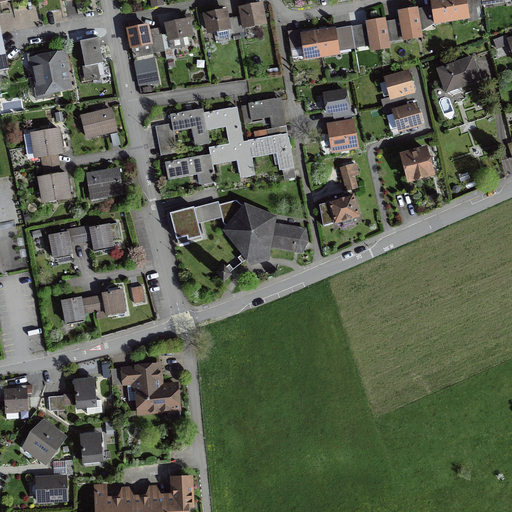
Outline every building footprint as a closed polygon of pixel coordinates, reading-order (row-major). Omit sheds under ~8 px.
[(429,0),(431,7),(434,25),(434,26),(468,21),(468,22),(479,20),(476,7),(483,6),(482,0),(429,0)] [(511,0),(482,0),(483,6),(489,5),(490,11),(505,9),(504,2),(505,2),(506,9),(511,7),(511,0)] [(240,16),(234,18),(238,40),(241,39),(241,38),(246,37),(244,29),(268,25),(263,2),(238,7),(240,16)] [(418,9),(422,32),(434,25),(431,7),(418,9)] [(418,8),(397,11),(402,42),(423,39),(422,32),(418,9),(418,8)] [(234,40),(238,40),(234,18),(229,18),(227,9),(202,14),(207,35),(214,34),(216,43),(231,40),(230,35),(233,35),(234,40)] [(166,34),(162,35),(165,52),(167,60),(169,66),(175,65),(173,58),(174,58),(174,55),(185,52),(184,48),(185,48),(185,46),(189,45),(188,38),(194,37),(191,21),(192,20),(191,13),(181,15),(182,20),(164,24),(166,34)] [(370,53),(391,49),(389,42),(400,41),(397,20),(386,21),(386,18),(365,22),(365,24),(352,26),(356,48),(359,48),(359,52),(368,50),(368,46),(369,46),(370,53)] [(154,54),(165,52),(162,35),(160,28),(150,30),(149,25),(126,29),(130,50),(132,50),(133,59),(135,59),(135,62),(134,63),(139,87),(159,83),(154,54)] [(0,26),(0,71),(9,69),(5,50),(0,28),(0,26)] [(320,30),(317,31),(317,28),(312,29),(302,31),(302,29),(288,32),(292,59),(293,59),(294,63),(322,58),(340,55),(352,53),(351,49),(355,49),(351,26),(336,29),(336,28),(327,29),(326,27),(323,28),(319,28),(320,30)] [(511,36),(509,38),(508,35),(493,40),(496,50),(508,45),(511,55),(511,36)] [(98,38),(80,42),(85,66),(82,67),(85,82),(105,77),(102,64),(103,64),(98,38)] [(34,88),(36,101),(51,98),(50,95),(72,90),(69,75),(67,65),(64,51),(42,55),(42,52),(27,55),(29,67),(30,67),(33,78),(28,79),(30,89),(34,88)] [(452,96),(463,93),(461,89),(482,82),(473,57),(448,66),(446,59),(435,63),(437,69),(436,70),(445,94),(448,94),(452,96)] [(417,103),(407,106),(405,98),(416,95),(413,84),(409,70),(383,78),(385,83),(380,84),(383,98),(388,96),(389,98),(381,100),(385,115),(387,114),(388,117),(384,118),(387,127),(391,126),(392,130),(396,129),(398,134),(423,127),(420,113),(417,103)] [(346,89),(322,93),(323,98),(319,99),(320,111),(324,110),(324,111),(326,111),(327,115),(350,111),(346,89)] [(245,142),(244,142),(238,107),(233,108),(231,109),(231,108),(204,113),(204,109),(198,110),(197,110),(170,115),(172,124),(173,133),(174,133),(191,130),(193,138),(194,138),(195,146),(210,144),(208,131),(225,128),(228,144),(209,148),(210,155),(206,156),(165,163),(168,180),(197,175),(198,185),(200,185),(201,186),(216,183),(213,166),(235,162),(237,174),(240,174),(240,179),(256,176),(253,159),(273,155),(275,165),(278,165),(279,171),(282,171),(284,181),(296,179),(289,138),(288,138),(288,136),(281,98),(277,99),(275,99),(248,103),(248,105),(241,107),(245,125),(252,124),(252,122),(269,118),(271,129),(253,132),(255,139),(248,140),(248,141),(245,142)] [(308,105),(313,111),(319,106),(314,100),(308,105)] [(112,108),(80,116),(86,140),(110,134),(113,147),(121,145),(112,108)] [(55,113),(57,122),(64,121),(62,112),(55,113)] [(326,124),(331,154),(359,149),(354,119),(326,124)] [(158,139),(158,142),(159,146),(159,149),(160,153),(161,156),(177,153),(174,133),(173,133),(172,124),(155,127),(156,131),(157,135),(158,139)] [(27,160),(34,159),(34,160),(41,159),(43,173),(61,170),(59,156),(65,155),(64,146),(63,136),(62,135),(61,135),(60,129),(24,134),(27,160)] [(388,135),(391,139),(397,135),(395,131),(388,135)] [(429,157),(427,147),(417,150),(417,149),(411,150),(411,152),(399,155),(407,184),(435,177),(431,164),(434,163),(432,156),(429,157)] [(360,175),(356,163),(340,168),(346,192),(358,188),(355,176),(360,175)] [(119,168),(86,173),(90,201),(123,196),(120,173),(122,172),(122,169),(119,169),(119,168)] [(468,172),(459,176),(461,182),(470,178),(468,172)] [(67,173),(37,178),(41,205),(72,200),(70,190),(69,181),(67,173)] [(318,206),(324,227),(333,225),(333,226),(343,224),(343,227),(353,224),(352,221),(360,219),(354,194),(350,195),(351,198),(329,204),(329,203),(318,206)] [(236,201),(219,205),(222,218),(223,224),(226,226),(243,206),(236,201)] [(218,202),(194,208),(169,214),(176,241),(187,238),(188,242),(202,238),(198,224),(222,218),(219,205),(218,202)] [(306,229),(276,223),(277,217),(244,204),(243,206),(226,226),(222,231),(241,255),(238,258),(242,264),(245,261),(250,267),(270,262),(272,249),(296,253),(302,254),(309,242),(306,229)] [(72,245),(74,245),(88,242),(91,242),(93,252),(95,251),(96,253),(113,249),(113,248),(115,248),(113,240),(120,238),(118,223),(91,228),(90,225),(77,228),(76,223),(70,224),(71,229),(67,230),(67,233),(48,236),(52,259),(54,259),(55,260),(58,260),(59,264),(71,262),(70,257),(72,257),(72,256),(74,255),(72,245)] [(32,232),(34,239),(42,237),(40,230),(32,232)] [(226,268),(224,266),(215,273),(223,283),(232,277),(229,273),(234,270),(230,265),(226,268)] [(101,295),(100,296),(83,299),(82,299),(82,298),(61,301),(65,325),(86,321),(85,317),(89,316),(88,313),(95,312),(97,320),(117,316),(118,318),(126,317),(126,313),(127,313),(122,290),(121,290),(121,286),(108,289),(109,292),(101,294),(101,295)] [(131,288),(134,304),(145,302),(142,286),(131,288)] [(111,378),(109,361),(101,362),(103,378),(111,378)] [(136,401),(137,416),(167,414),(168,420),(181,419),(178,382),(164,384),(162,364),(121,367),(121,369),(111,370),(113,386),(122,386),(122,387),(127,386),(129,401),(136,401)] [(102,413),(101,401),(97,401),(95,379),(73,380),(76,410),(86,409),(87,415),(102,413)] [(20,389),(4,390),(5,415),(19,414),(19,412),(21,412),(21,419),(29,419),(27,394),(33,393),(33,385),(20,386),(20,389)] [(63,396),(56,397),(57,411),(65,411),(65,406),(72,406),(71,394),(63,395),(63,396)] [(57,411),(56,397),(49,397),(49,412),(57,411)] [(30,434),(21,449),(46,467),(58,454),(68,437),(43,419),(30,434)] [(101,433),(80,435),(82,464),(104,462),(101,433)] [(168,449),(118,454),(120,468),(170,464),(168,449)] [(73,461),(54,461),(54,476),(73,475),(73,461)] [(67,476),(35,477),(36,505),(68,503),(67,476)] [(189,511),(189,509),(195,509),(193,477),(170,478),(171,495),(161,495),(156,486),(149,486),(146,496),(133,496),(130,488),(121,488),(118,497),(107,498),(107,484),(94,485),(94,511),(189,511)]
